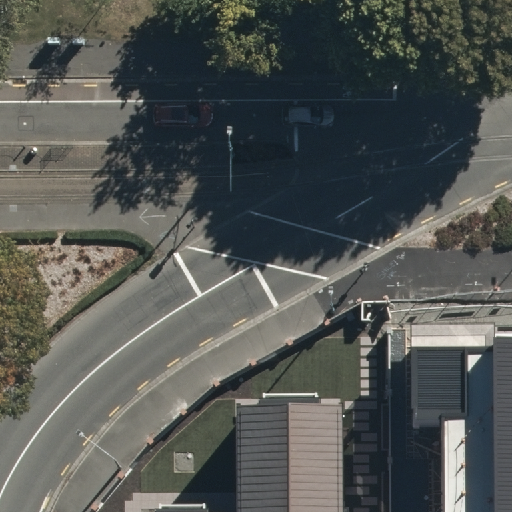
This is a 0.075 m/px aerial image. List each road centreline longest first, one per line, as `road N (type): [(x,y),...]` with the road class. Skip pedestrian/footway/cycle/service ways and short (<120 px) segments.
road 1 (secondary): [(0,495),(30,437),(93,371),(187,300),(492,119)]
road 2 (tertiary): [(0,122),(492,119)]
